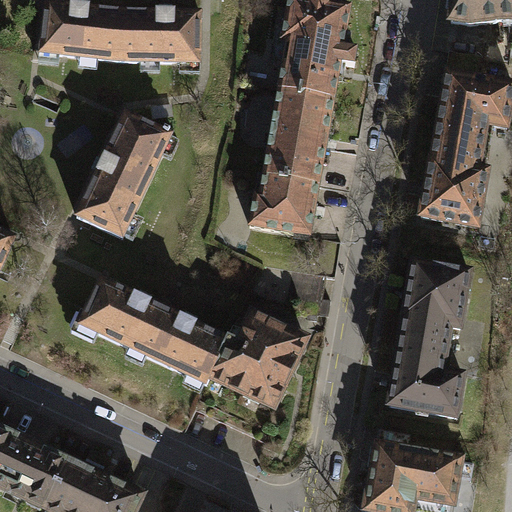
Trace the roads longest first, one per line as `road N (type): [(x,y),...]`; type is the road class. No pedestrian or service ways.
road 1 (residential): [(315,511),(407,0)]
road 2 (residential): [(0,377),(293,511)]
